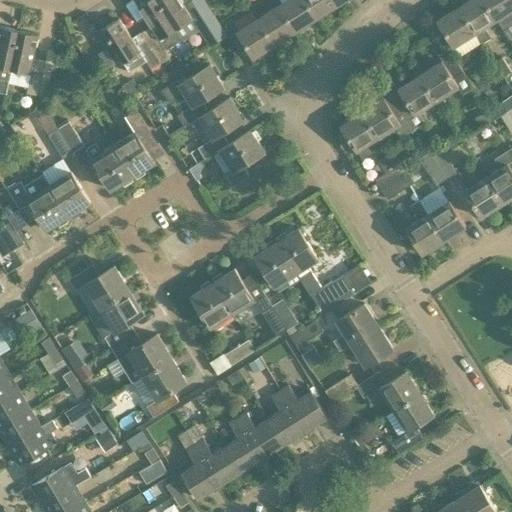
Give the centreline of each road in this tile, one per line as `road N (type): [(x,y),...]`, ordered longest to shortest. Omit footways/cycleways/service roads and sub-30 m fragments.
road 1 (residential): [(330,173),(311,139),(308,108),(320,76),(403,0)]
road 2 (residential): [(500,433),(410,293)]
road 3 (residential): [(115,218),(41,262),(0,304)]
road 4 (residential): [(410,293),(330,173)]
road 5 (residential): [(115,218),(180,180),(218,237)]
road 6 (residential): [(389,501),(500,433)]
road 7 (residential): [(330,173),(218,237)]
